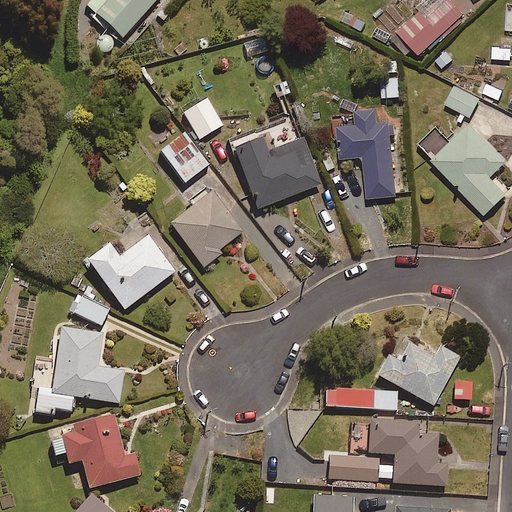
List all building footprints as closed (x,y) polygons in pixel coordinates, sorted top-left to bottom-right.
[(154,0),(106,0),(91,17),(118,41),(154,0)] [(461,16),(447,0),(423,0),(414,8),(418,12),(391,35),(411,59),(461,16)] [(368,21),(343,10),(338,21),(362,33),(368,21)] [(397,76),(379,77),(380,97),(397,97),(397,76)] [(505,90),(486,81),(480,93),(498,103),(505,90)] [(478,100),(454,86),(444,104),(468,117),(478,100)] [(220,126),(204,100),(181,114),(196,140),(220,126)] [(374,108),(359,109),(359,118),(336,120),(340,159),(362,157),(366,198),(395,196),(388,123),(375,125),(374,108)] [(505,162),(469,123),(431,160),(482,214),(504,194),(488,177),(505,162)] [(205,165),(178,133),(156,152),(184,183),(205,165)] [(265,153),(258,138),(231,150),(256,211),(318,185),(299,139),(265,153)] [(239,233),(207,192),(167,225),(202,268),(219,255),(216,251),(239,233)] [(172,272),(144,237),(116,259),(105,245),(83,262),(122,311),(172,272)] [(106,310),(77,297),(70,313),(99,327),(106,310)] [(36,367),(31,414),(52,417),(52,411),(69,413),(71,398),(117,404),(121,371),(95,368),(98,335),(56,330),(51,368),(36,367)] [(431,357),(407,344),(397,362),(386,356),(374,377),(431,407),(456,358),(436,348),(431,357)] [(470,384),(453,383),(452,400),(469,401),(470,384)] [(395,393),(323,389),(322,407),(394,411),(395,393)] [(121,458),(110,415),(58,429),(61,440),(48,443),(52,456),(62,454),(65,465),(78,461),(86,490),(137,476),(131,456),(121,458)] [(414,422),(378,421),(366,428),(365,454),(392,455),(391,485),(444,487),(444,465),(434,465),(435,438),(413,437),(414,422)] [(376,459),(328,457),(327,480),(375,482),(376,459)] [(106,511),(89,496),(74,511),(106,511)] [(350,511),(351,499),(310,497),(309,511),(350,511)]
